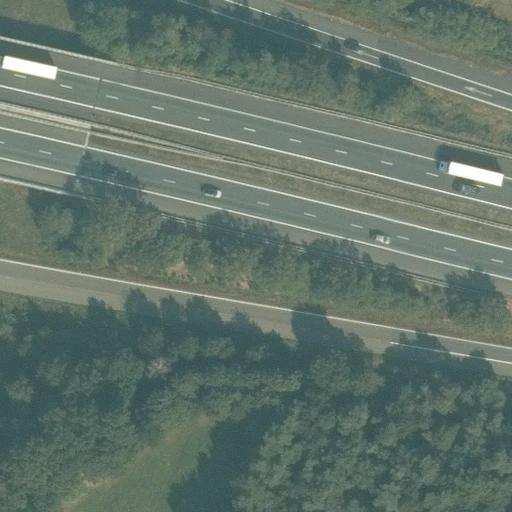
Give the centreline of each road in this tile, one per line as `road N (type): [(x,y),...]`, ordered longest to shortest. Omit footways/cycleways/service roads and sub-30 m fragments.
road 1 (motorway): [(511,195),(0,74)]
road 2 (motorway): [(0,145),(511,265)]
road 3 (motorway): [(0,272),(511,359)]
road 4 (motorway): [(511,103),(188,0)]
